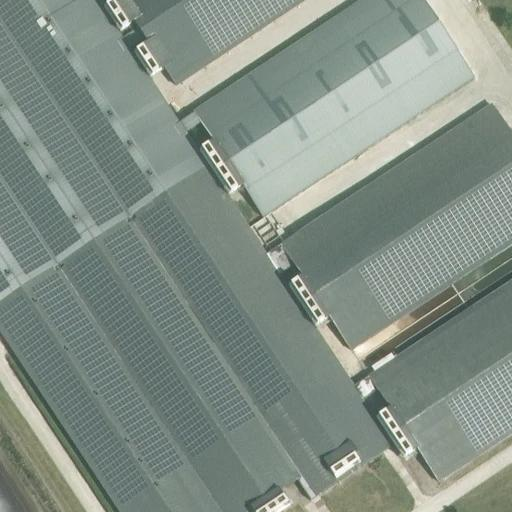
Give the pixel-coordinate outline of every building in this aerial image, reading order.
[(0,0),(0,332),(118,511),(252,511),(298,481),(312,502),(393,447),(363,401),(378,391),(369,378),(354,388),(280,276),(295,266),(281,246),(266,256),(186,135),(200,125),(193,115),(179,125),(130,50),(144,41),(138,30),(123,40),(96,0),(0,0)] [(144,41),(175,88),(307,0),(118,0),(138,30),(144,41)] [(421,0),(364,0),(193,114),(193,115),(200,125),(264,219),(474,80),(421,0)] [(511,136),(492,106),(281,246),(295,266),(351,351),(511,244),(511,136)] [(511,282),(369,378),(378,391),(439,483),(511,434),(511,282)]
